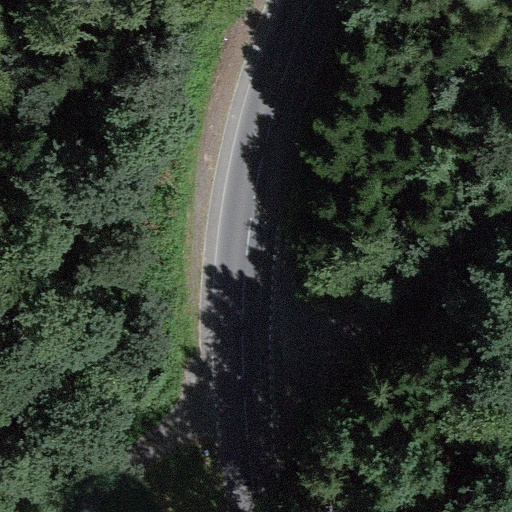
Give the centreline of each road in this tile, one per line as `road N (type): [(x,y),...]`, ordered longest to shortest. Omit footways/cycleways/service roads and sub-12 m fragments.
road 1 (tertiary): [(312,0),(265,145),(246,273),(246,404),(258,511)]
road 2 (track): [(511,209),(341,325),(246,404)]
road 3 (track): [(94,511),(175,447),(246,404)]
